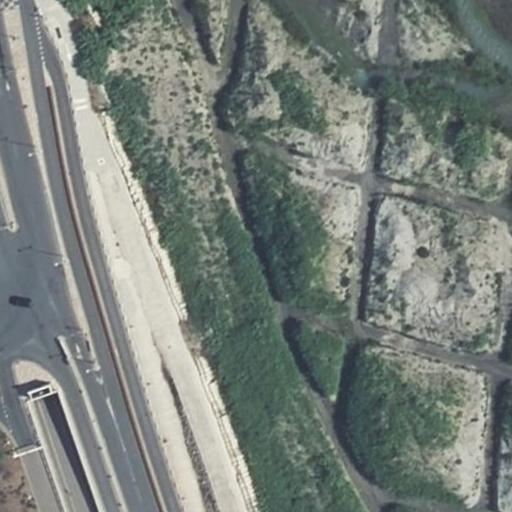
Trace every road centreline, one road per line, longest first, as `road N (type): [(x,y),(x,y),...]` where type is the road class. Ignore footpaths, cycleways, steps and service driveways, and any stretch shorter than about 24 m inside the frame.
road 1 (unclassified): [(123,459),(121,419),(60,202),(22,0)]
road 2 (unclassified): [(0,323),(53,361),(110,511)]
road 3 (unclassified): [(54,290),(0,95)]
road 4 (unclassified): [(123,459),(54,290)]
